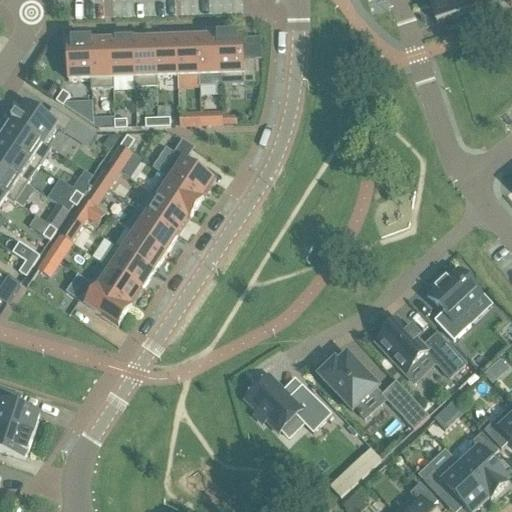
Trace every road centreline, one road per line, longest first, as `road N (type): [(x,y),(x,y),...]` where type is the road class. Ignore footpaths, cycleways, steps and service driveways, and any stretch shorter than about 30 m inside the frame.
road 1 (tertiary): [(297,0),(295,114),(282,152),(87,446),(73,489),(75,511)]
road 2 (residential): [(293,381),(487,211)]
road 3 (residential): [(398,0),(451,162),(469,183)]
